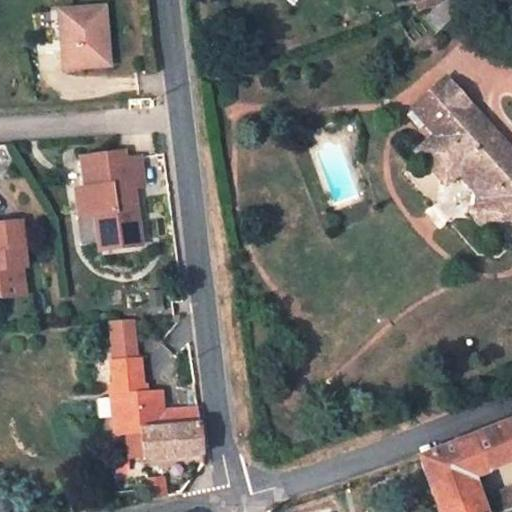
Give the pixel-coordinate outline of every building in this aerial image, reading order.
[(464,0),(446,0),(424,19),(435,32),(460,10),(464,15),(471,8),(464,0)] [(102,9),(63,12),(65,39),(60,39),(63,69),(106,65),(102,9)] [(442,83),(414,109),(438,136),(419,153),(445,182),(458,171),(485,201),(472,212),(498,242),(511,229),(511,167),(495,148),(501,144),(469,108),(466,110),(442,83)] [(124,152),(80,157),(84,189),(74,190),(78,217),(75,217),(79,246),(97,243),(98,252),(140,246),(133,188),(143,187),(139,157),(124,159),(124,152)] [(21,222),(0,224),(0,298),(24,296),(22,276),(16,276),(16,269),(26,268),(21,222)] [(112,436),(141,433),(143,461),(148,461),(203,454),(197,408),(162,412),(161,400),(142,402),(138,360),(110,362),(113,388),(108,389),(112,436)] [(511,421),(473,437),(485,469),(511,459),(511,421)] [(472,474),(485,469),(473,437),(452,445),(464,477),(472,474)] [(483,511),(481,504),(478,493),(470,495),(464,477),(452,445),(418,458),(437,511),(483,511)] [(478,493),(472,474),(464,477),(470,495),(478,493)] [(163,478),(145,481),(147,499),(164,496),(163,478)] [(511,493),(481,504),(483,511),(503,511),(511,509),(511,493)]
